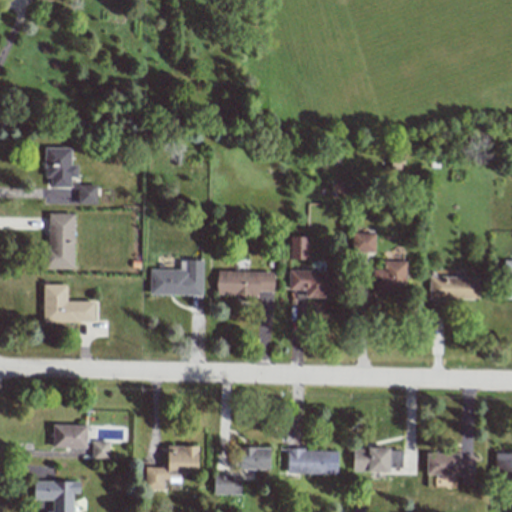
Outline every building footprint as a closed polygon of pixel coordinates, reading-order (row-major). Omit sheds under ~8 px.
[(69,187),(69,177),(76,177),(77,165),(70,165),(70,148),(44,147),(44,177),(50,178),(49,187),(69,187)] [(96,185),(77,185),(76,204),(95,205),(96,185)] [(72,269),(73,214),(47,213),(46,268),(72,269)] [(351,252),(374,252),(375,234),(351,233),(351,252)] [(289,259),(308,259),(308,237),(289,237),(289,259)] [(201,295),(201,260),(179,260),(179,270),(149,269),(148,295),(201,295)] [(511,260),(502,261),(502,299),(511,298),(511,260)] [(371,293),(405,293),(405,261),(383,261),(382,269),(372,269),(371,293)] [(304,296),(339,297),(340,271),(288,270),(288,290),(304,290),(304,296)] [(273,273),(216,271),(215,295),(258,296),(258,291),(272,291),(273,273)] [(477,299),(478,277),(428,276),(428,298),(477,299)] [(93,301),(66,301),(66,284),(41,285),(42,322),(93,322),(93,301)] [(85,425),(51,425),(52,448),(85,448),(85,425)] [(108,441),(91,441),(90,460),(108,460),(108,441)] [(197,446),(166,446),(166,467),(144,466),(143,489),(162,489),(163,481),(179,482),(179,471),(196,471),(197,446)] [(269,469),(269,448),(239,447),(238,468),(269,469)] [(351,471),(388,472),(388,467),(401,468),(401,449),(352,448),(351,471)] [(337,451),(286,450),(286,473),(336,474),(337,451)] [(511,453),(494,453),(494,475),(511,475),(511,453)] [(425,474),(461,475),(461,484),(472,485),(473,454),(425,454),(425,474)] [(240,494),(239,478),(232,479),(232,474),(212,474),(212,494),(240,494)] [(79,481),(33,481),(33,500),(52,500),(51,511),(49,511),(45,511),(71,511),(71,493),(79,493),(79,481)]
